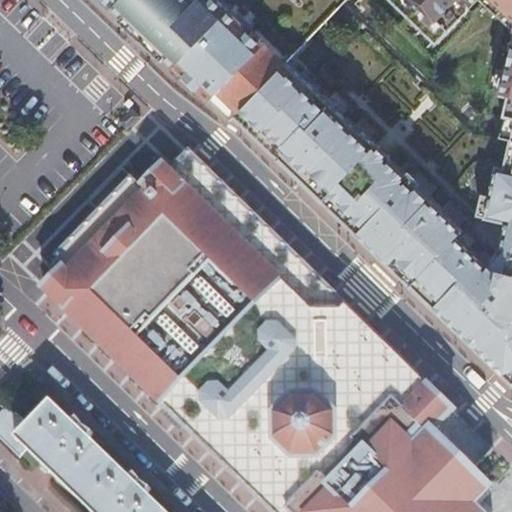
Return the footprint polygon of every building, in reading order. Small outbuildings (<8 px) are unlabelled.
[(108,0),(112,3),(201,90),(230,117),(235,112),(274,72),(262,60),(272,50),(245,24),(231,11),(219,0),(193,0),(194,0),(193,0),(108,0)] [(510,136),(511,136),(511,0),(412,0),(443,29),(467,0),(477,0),(499,18),(485,87),(494,89),(489,109),(500,111),(496,128),(510,136)] [(236,5),(231,11),(245,24),(251,19),(236,5)] [(284,61),(272,50),(262,60),(274,72),(284,61)] [(359,131),(285,60),(284,61),(274,72),(235,112),(336,208),(355,227),(361,221),(404,262),(440,296),(434,303),(465,333),(470,328),(473,330),(481,338),(476,343),(504,370),(511,367),(511,136),(510,136),(503,166),(496,164),(490,193),(485,213),(507,218),(500,246),(484,263),(455,235),(461,228),(414,183),(405,175),(386,157),(388,155),(361,129),(359,131)] [(138,115),(130,107),(117,120),(125,128),(138,115)] [(63,268),(62,266),(40,289),(271,511),(466,511),(470,508),(473,511),(477,508),(473,505),(476,502),(473,500),(482,490),(485,493),(490,487),(485,482),(481,485),(469,473),(492,448),(455,412),(456,410),(428,383),(427,384),(188,151),(170,170),(162,163),(139,188),(130,179),(55,256),(65,266),(63,268)] [(408,171),(405,175),(414,183),(418,180),(408,171)] [(485,213),(490,193),(481,191),(477,211),(485,213)] [(361,221),(355,227),(356,227),(398,268),(404,262),(361,221)] [(398,268),(434,303),(440,296),(404,262),(398,268)] [(469,337),(476,343),(481,338),(473,330),(470,328),(465,333),(469,337)] [(166,511),(150,495),(154,487),(147,485),(142,488),(140,486),(144,481),(138,475),(132,479),(91,440),(96,431),(88,427),(83,431),(81,430),(86,425),(82,418),(73,422),(54,404),(31,427),(9,406),(0,416),(0,438),(21,459),(30,451),(42,463),(40,465),(48,474),(51,473),(91,511),(166,511)]
